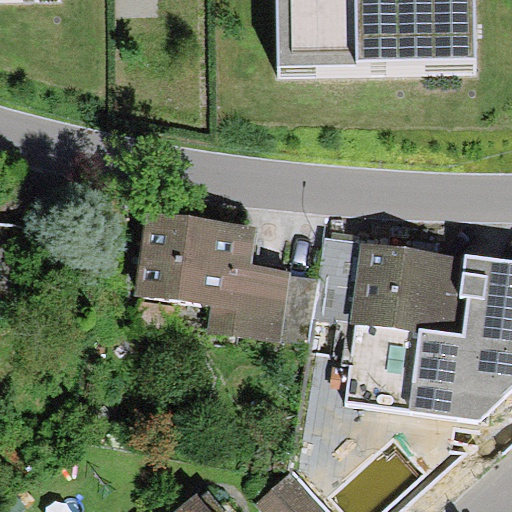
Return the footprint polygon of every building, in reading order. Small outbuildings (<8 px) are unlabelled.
[(275,0),(277,84),(479,78),(476,0),(275,0)] [(258,237),(147,222),(134,304),(211,316),(209,341),(280,352),(290,278),(253,273),(258,237)] [(0,305),(14,308),(24,232),(0,228),(0,305)] [(511,272),(362,253),(349,332),(418,343),(409,423),(481,433),(511,401),(511,272)] [(267,511),(331,511),(300,477),(264,508),(267,511)]
